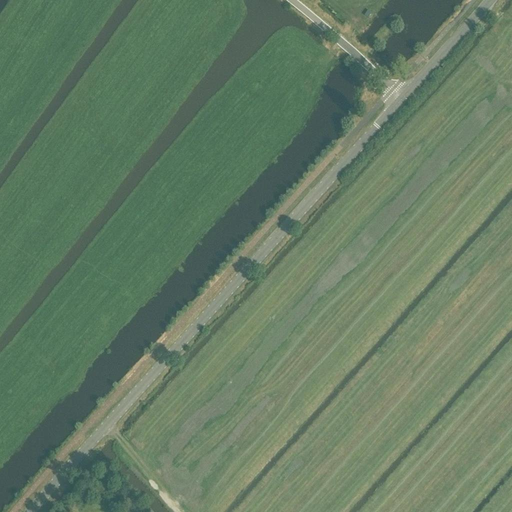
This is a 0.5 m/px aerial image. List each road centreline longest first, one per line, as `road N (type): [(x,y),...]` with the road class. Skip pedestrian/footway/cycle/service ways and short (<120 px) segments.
road 1 (tertiary): [(33,511),(402,98)]
road 2 (unclassified): [(402,98),(287,0)]
road 3 (tertiary): [(402,98),(489,0)]
